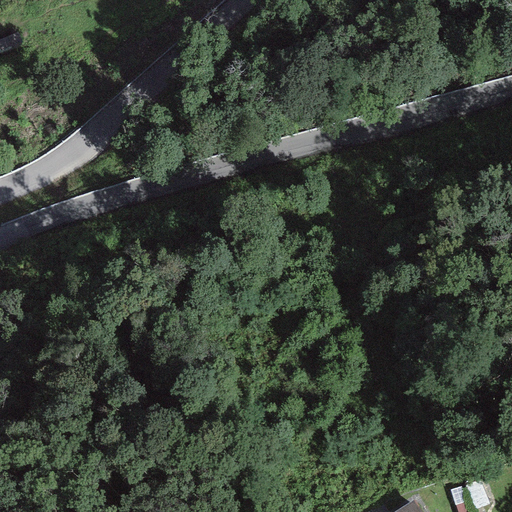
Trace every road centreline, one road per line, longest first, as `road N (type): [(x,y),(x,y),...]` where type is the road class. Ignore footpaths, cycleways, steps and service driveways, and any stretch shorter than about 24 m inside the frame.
road 1 (tertiary): [(511,92),(323,138),(0,244)]
road 2 (tertiary): [(0,192),(74,156),(243,0)]
